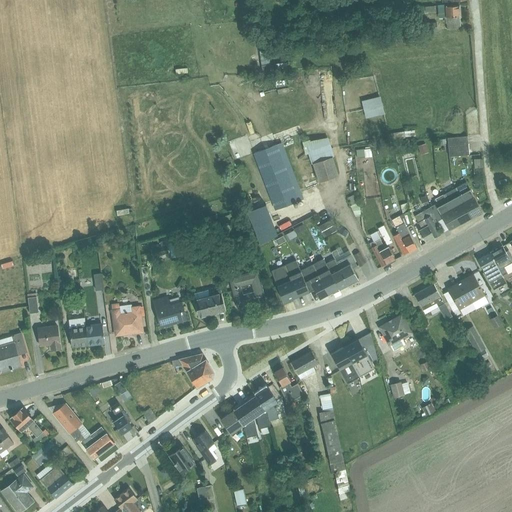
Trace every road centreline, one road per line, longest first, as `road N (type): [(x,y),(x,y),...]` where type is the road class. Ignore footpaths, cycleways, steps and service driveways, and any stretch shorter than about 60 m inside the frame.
road 1 (track): [(505,218),(492,196),(474,0)]
road 2 (tertiary): [(29,390),(222,337)]
road 3 (tertiary): [(370,298),(511,214)]
road 4 (tertiary): [(370,298),(222,337)]
road 5 (tertiary): [(140,446),(224,385),(222,337)]
